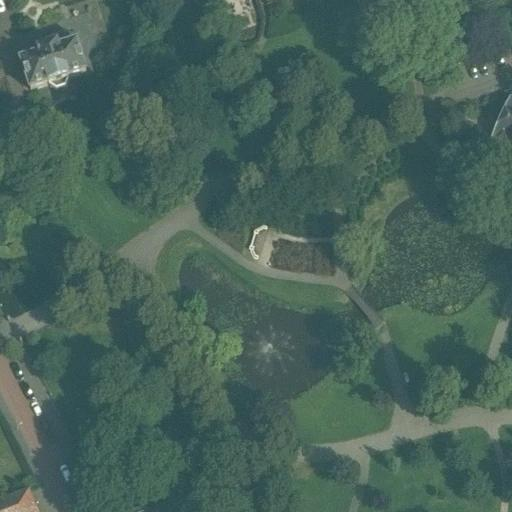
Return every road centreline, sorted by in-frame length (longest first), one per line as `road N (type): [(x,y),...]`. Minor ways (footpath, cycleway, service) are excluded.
road 1 (residential): [(0,340),(74,298),(234,180),(511,76)]
road 2 (residential): [(0,375),(65,511)]
